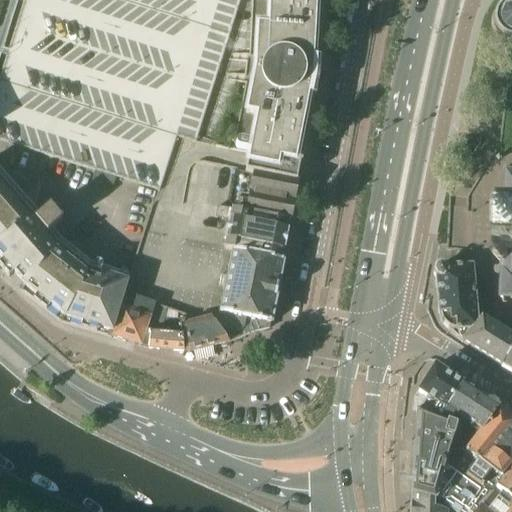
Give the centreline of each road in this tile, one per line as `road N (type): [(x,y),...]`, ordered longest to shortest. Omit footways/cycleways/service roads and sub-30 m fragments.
road 1 (secondary): [(386,326),(454,0)]
road 2 (secondary): [(420,0),(356,321)]
road 3 (unclassified): [(307,314),(359,0)]
road 4 (secondary): [(0,324),(98,407),(163,439)]
road 5 (secondary): [(163,439),(283,488),(346,483)]
road 6 (secondary): [(339,438),(242,453),(163,439)]
road 7 (residential): [(307,314),(297,363),(279,386),(251,393),(188,377)]
road 8 (secondary): [(346,483),(363,462),(386,326)]
road 9 (residential): [(511,394),(415,333),(386,326)]
